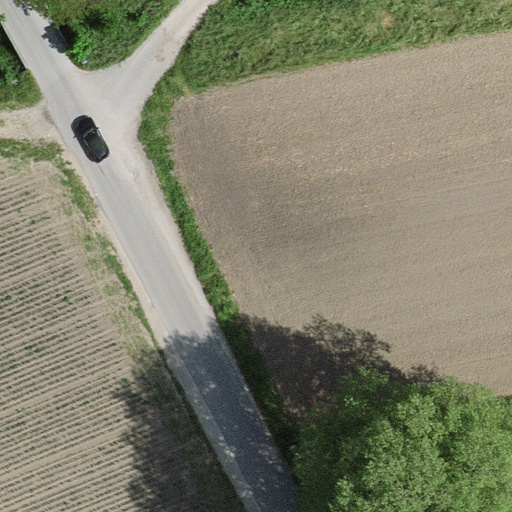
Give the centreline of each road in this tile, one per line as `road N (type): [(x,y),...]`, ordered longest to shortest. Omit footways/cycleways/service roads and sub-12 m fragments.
road 1 (residential): [(277,511),(83,126)]
road 2 (unclassified): [(200,0),(83,126)]
road 3 (residential): [(83,126),(11,0)]
